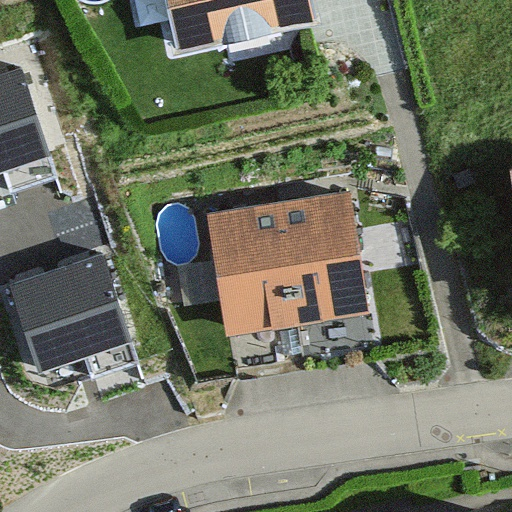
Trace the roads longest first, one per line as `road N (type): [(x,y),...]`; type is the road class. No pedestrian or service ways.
road 1 (residential): [(511,413),(189,473)]
road 2 (residential): [(189,473),(155,406),(26,435),(0,403)]
road 3 (residential): [(189,473),(97,491),(67,511)]
